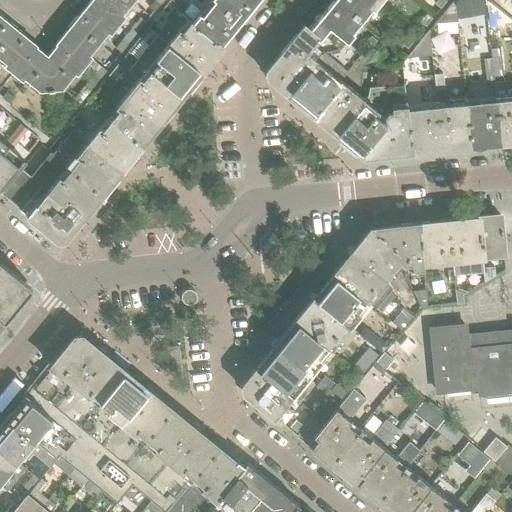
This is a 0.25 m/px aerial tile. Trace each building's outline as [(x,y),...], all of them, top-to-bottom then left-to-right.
[(134,3),(130,0),(92,0),(90,2),(119,25),(126,18),(124,16),(134,3)] [(155,12),(161,4),(157,0),(154,0),(149,7),(155,12)] [(181,13),(188,5),(182,0),(175,9),(181,13)] [(221,45),(241,20),(216,0),(213,0),(207,7),(209,10),(197,25),(221,45)] [(216,0),(241,20),(257,0),(216,0)] [(380,3),(375,0),(334,0),(320,17),(328,25),(348,42),(355,34),(352,32),(370,9),(373,12),(380,3)] [(441,8),(447,0),(437,0),(435,3),(441,8)] [(486,15),(483,0),(457,0),(455,3),(455,5),(458,19),(486,15)] [(119,25),(90,2),(78,18),(77,17),(73,22),(101,45),(110,33),(112,34),(119,25)] [(458,19),(455,5),(452,2),(435,23),(458,21),(458,19)] [(183,95),(222,47),(223,46),(221,45),(197,25),(191,21),(182,31),(180,30),(187,21),(170,6),(153,27),(170,40),(167,44),(157,57),(159,59),(151,69),(183,95)] [(426,26),(433,18),(427,13),(420,21),(426,26)] [(501,13),(488,15),(489,28),(503,26),(501,13)] [(0,46),(16,27),(12,23),(11,24),(0,15),(0,46)] [(327,69),(307,52),(328,25),(320,17),(319,16),(309,29),(304,25),(267,70),(268,78),(313,115),(338,84),(327,75),(330,72),(327,69)] [(140,30),(147,22),(141,17),(134,25),(140,30)] [(101,45),(73,22),(68,27),(69,28),(56,44),(58,45),(86,67),(94,57),(92,56),(101,45)] [(14,73),(36,47),(37,46),(21,33),(22,32),(16,27),(0,46),(0,57),(7,64),(6,67),(14,73)] [(371,49),(377,41),(371,36),(365,44),(371,49)] [(408,49),(415,41),(409,36),(402,44),(408,49)] [(121,52),(128,44),(122,40),(116,48),(121,52)] [(86,67),(58,45),(49,56),(48,55),(51,88),(66,87),(77,75),(79,76),(86,67)] [(51,88),(48,55),(47,56),(36,47),(14,73),(23,80),(24,79),(38,90),(51,88)] [(491,49),(492,58),(495,78),(504,77),(501,48),(491,49)] [(495,78),(492,58),(484,59),(487,84),(495,83),(495,78)] [(100,78),(107,70),(101,66),(95,74),(100,78)] [(143,144),(183,95),(151,69),(143,79),(140,77),(116,106),(119,108),(111,119),(143,144)] [(121,77),(113,71),(109,76),(116,82),(121,77)] [(90,91),(100,78),(95,74),(84,87),(90,91)] [(471,146),(466,102),(446,104),(443,74),(434,74),(434,75),(427,77),(428,95),(436,94),(437,105),(407,108),(411,152),(471,146)] [(116,82),(109,76),(104,81),(112,88),(116,82)] [(336,134),(364,100),(352,90),(349,93),(338,84),(313,115),(336,134)] [(411,152),(407,108),(406,95),(388,97),(386,85),(369,87),(368,95),(364,100),(336,134),(364,157),(411,152)] [(207,88),(197,88),(199,120),(209,120),(207,88)] [(15,98),(7,91),(2,97),(10,104),(15,98)] [(511,141),(511,97),(466,102),(471,146),(511,141)] [(102,194),(143,144),(111,119),(104,113),(94,124),(98,128),(77,155),(79,157),(71,167),(102,194)] [(81,125),(73,119),(68,125),(76,131),(81,125)] [(21,138),(28,130),(21,124),(15,132),(21,138)] [(14,146),(21,138),(15,132),(8,141),(14,146)] [(0,159),(10,148),(0,139),(0,159)] [(0,189),(24,160),(10,148),(0,159),(0,189)] [(65,240),(102,194),(71,167),(52,152),(32,177),(22,169),(2,194),(22,210),(22,211),(58,240),(65,240)] [(503,243),(500,215),(448,220),(456,296),(457,303),(463,303),(460,271),(462,270),(461,262),(461,259),(469,258),(469,261),(482,260),(482,258),(504,256),(503,243)] [(456,296),(448,220),(371,228),(397,250),(399,263),(403,266),(410,265),(410,270),(423,269),(423,265),(438,264),(437,261),(445,260),(445,263),(446,271),(448,271),(450,296),(456,296)] [(385,280),(399,263),(397,250),(371,228),(334,274),(366,300),(372,293),(375,295),(386,281),(385,280)] [(33,288),(6,267),(0,261),(0,323),(2,321),(5,323),(33,288)] [(495,276),(495,267),(484,268),(485,282),(495,276)] [(366,300),(334,274),(296,320),(328,346),(335,337),(339,340),(359,314),(356,312),(366,300)] [(196,300),(197,297),(197,295),(195,292),(192,290),(188,289),(185,290),(183,293),(181,296),(181,297),(182,301),(184,303),(188,305),(191,305),(194,303),(196,300)] [(412,301),(406,290),(398,295),(405,306),(412,301)] [(428,306),(427,297),(417,298),(418,307),(428,306)] [(408,322),(397,313),(391,320),(402,329),(408,322)] [(328,346),(296,320),(258,366),(291,392),(298,383),(301,385),(323,358),(320,355),(328,346)] [(511,331),(467,336),(465,326),(431,329),(437,393),(478,388),(479,394),(487,393),(488,399),(509,397),(509,391),(511,390),(511,331)] [(388,346),(365,327),(359,334),(373,346),(382,353),(388,346)] [(176,499),(128,459),(170,408),(82,335),(75,336),(25,397),(52,419),(34,440),(28,448),(27,449),(50,468),(54,463),(60,456),(75,468),(88,478),(89,480),(99,487),(118,502),(133,484),(152,500),(167,511),(176,499)] [(179,346),(167,347),(169,371),(181,370),(179,346)] [(374,362),(382,353),(373,346),(368,351),(369,357),(374,362)] [(294,394),(291,392),(258,366),(243,385),(244,392),(277,420),(277,419),(283,424),(295,410),(286,403),(294,394)] [(352,389),(342,381),(336,384),(327,377),(325,375),(321,380),(328,387),(345,400),(352,389)] [(328,387),(321,380),(316,386),(324,392),(328,387)] [(411,393),(400,384),(393,393),(403,401),(411,393)] [(352,407),(360,396),(352,389),(345,400),(352,407)] [(7,419),(0,427),(0,450),(16,464),(17,462),(23,453),(27,449),(28,448),(34,440),(52,419),(25,397),(7,419)] [(218,446),(212,442),(170,408),(128,459),(176,499),(188,485),(218,446)] [(307,444),(326,420),(316,412),(304,427),(297,436),(307,444)] [(331,464),(355,435),(343,425),(345,422),(332,412),(326,420),(307,444),(331,464)] [(381,452),(399,430),(386,419),(368,441),(367,440),(365,443),(355,435),(331,464),(377,502),(401,472),(390,463),(392,460),(381,452)] [(445,420),(437,431),(455,445),(464,435),(445,420)] [(511,453),(506,449),(507,447),(496,437),(484,451),(511,474),(511,453)] [(468,441),(457,455),(470,465),(479,473),(490,459),(468,441)] [(206,511),(215,501),(242,466),(218,446),(188,485),(176,499),(167,511),(165,511),(206,511)] [(0,483),(8,490),(10,487),(11,487),(26,469),(17,462),(16,464),(0,450),(0,483)] [(60,456),(54,463),(69,476),(69,475),(75,468),(60,456)] [(294,511),(297,508),(300,505),(246,462),(242,466),(215,501),(228,511),(227,511),(294,511)] [(75,468),(69,475),(72,478),(71,479),(81,487),(88,478),(75,468)] [(439,499),(427,489),(414,479),(412,482),(401,472),(377,502),(389,511),(447,511),(448,511),(437,502),(439,499)] [(37,511),(49,499),(41,492),(48,484),(41,478),(40,480),(33,474),(21,488),(28,494),(29,495),(15,511),(37,511)] [(89,480),(81,489),(91,497),(99,487),(89,480)] [(20,494),(15,490),(11,493),(17,498),(20,494)] [(51,511),(57,505),(53,502),(60,494),(55,490),(49,499),(37,511),(51,511)] [(17,498),(11,493),(8,497),(14,502),(17,498)] [(498,511),(505,505),(497,498),(496,500),(487,493),(473,510),(475,511),(449,511),(448,511),(447,511),(498,511)] [(165,511),(167,511),(152,500),(146,507),(152,511),(165,511)]
